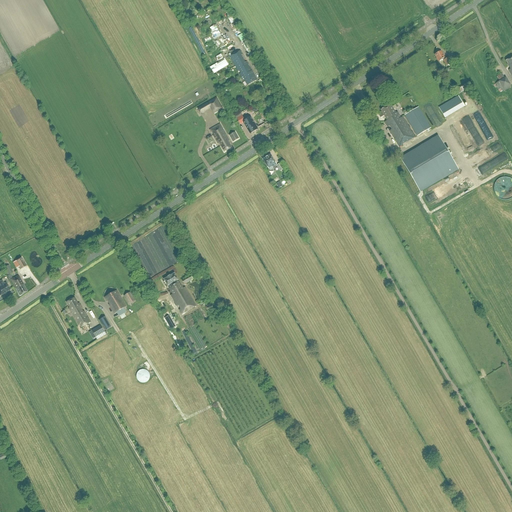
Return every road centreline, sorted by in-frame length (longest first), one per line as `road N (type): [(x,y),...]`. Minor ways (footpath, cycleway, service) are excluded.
road 1 (tertiary): [(67,273),(478,0)]
road 2 (track): [(294,124),(511,490)]
road 3 (track): [(118,331),(139,344),(183,416),(208,407)]
road 4 (unclassified): [(63,265),(0,155)]
